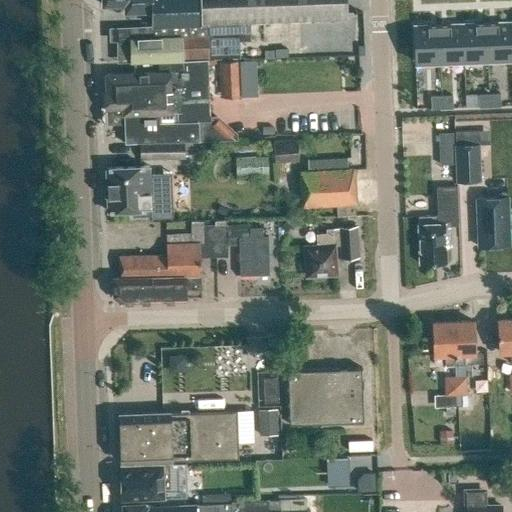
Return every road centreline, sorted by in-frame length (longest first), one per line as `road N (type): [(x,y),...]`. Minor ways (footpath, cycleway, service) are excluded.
road 1 (secondary): [(82,323),(70,0)]
road 2 (residential): [(82,323),(391,308)]
road 3 (residential): [(391,308),(381,0)]
road 4 (secondary): [(91,511),(82,323)]
road 5 (residential): [(391,308),(511,286)]
